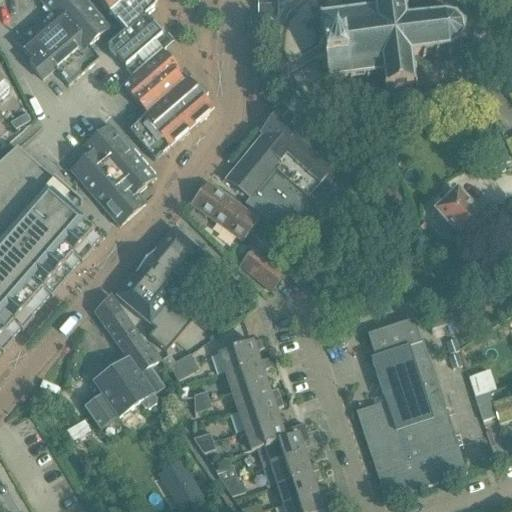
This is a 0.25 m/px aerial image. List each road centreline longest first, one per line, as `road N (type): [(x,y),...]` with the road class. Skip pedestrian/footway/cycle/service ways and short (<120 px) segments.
road 1 (residential): [(0,410),(226,129),(237,0)]
road 2 (residential): [(364,511),(293,296)]
